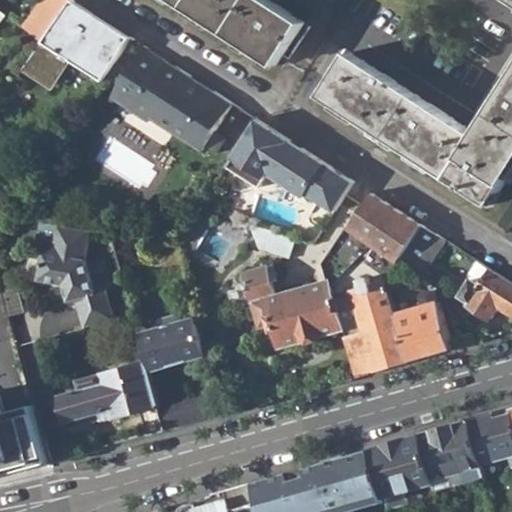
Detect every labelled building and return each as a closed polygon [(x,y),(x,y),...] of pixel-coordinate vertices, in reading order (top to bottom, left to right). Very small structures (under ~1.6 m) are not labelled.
[(44,0),(27,27),(46,42),(47,41),(76,0),(44,0)] [(106,79),(134,36),(78,0),(76,0),(47,41),(73,58),(106,79)] [(178,0),(277,64),(305,20),(273,0),(178,0)] [(0,26),(10,14),(2,8),(0,9),(0,26)] [(55,83),(73,58),(47,41),(46,42),(29,66),(55,83)] [(183,137),(213,155),(222,142),(213,136),(235,101),(147,45),(121,84),(144,99),(136,112),(150,121),(152,118),(155,115),(186,134),(183,137)] [(324,94),(494,204),(511,173),(511,75),(477,131),(352,50),(324,94)] [(117,100),(136,112),(144,99),(121,84),(108,105),(112,108),(117,100)] [(152,118),(183,137),(186,134),(155,115),(152,118)] [(260,117),(229,164),(260,184),(270,170),(307,194),(309,190),(337,208),(355,179),(260,117)] [(346,327),(358,374),(410,360),(398,312),(389,280),(404,258),(426,224),(374,191),(328,262),(333,277),(346,327)] [(92,226),(61,221),(58,239),(48,237),(41,274),(63,278),(66,291),(74,289),(77,296),(85,325),(116,317),(108,289),(96,292),(87,259),(92,226)] [(404,258),(427,274),(449,239),(426,224),(404,258)] [(472,303),(492,316),(502,303),(511,309),(511,279),(482,260),(472,274),(475,276),(463,294),(473,300),(472,303)] [(283,344),(346,327),(333,277),(278,294),(274,282),(279,281),(272,263),(246,270),(261,323),(269,321),(273,336),(279,334),(283,344)] [(398,312),(410,360),(456,347),(443,294),(437,288),(430,288),(425,292),(423,296),(425,304),(398,312)] [(74,289),(66,291),(69,298),(77,296),(74,289)] [(148,360),(151,370),(210,354),(199,315),(186,318),(176,314),(158,318),(153,329),(140,332),(148,360)] [(151,370),(148,360),(80,379),(82,387),(59,394),(66,420),(90,412),(92,422),(141,408),(159,404),(151,370)] [(0,474),(23,468),(6,411),(2,394),(0,394),(0,474)] [(221,395),(161,411),(166,428),(226,411),(221,395)] [(36,402),(6,411),(23,468),(51,460),(36,402)] [(470,420),(482,465),(511,456),(511,413),(492,419),(491,414),(470,420)] [(422,433),(435,479),(482,465),(470,420),(422,433)] [(386,497),(436,482),(435,479),(422,433),(372,448),(386,497)] [(349,511),(349,510),(387,499),(386,497),(372,448),(315,464),(258,481),(266,511),(349,511)] [(486,478),(482,465),(435,479),(436,482),(438,492),(486,478)] [(187,511),(167,511),(166,507),(147,511),(266,511),(258,481),(219,492),(220,498),(205,503),(192,501),(187,506),(187,511)]
